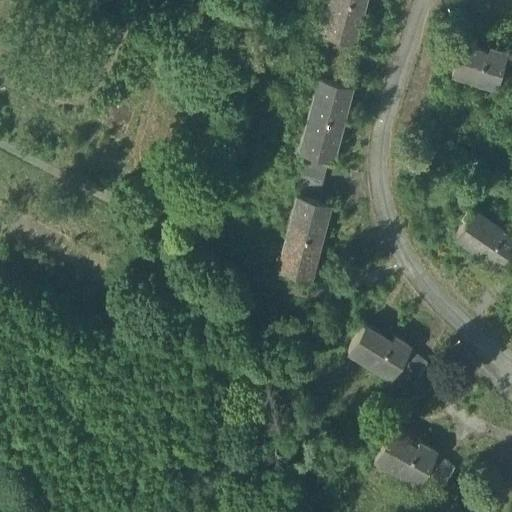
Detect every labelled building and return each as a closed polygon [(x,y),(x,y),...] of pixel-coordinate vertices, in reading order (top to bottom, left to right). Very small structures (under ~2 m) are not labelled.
[(363,0),(326,0),(318,31),(353,41),(363,0)] [(460,38),(450,73),(499,86),(509,48),(490,43),(489,47),(460,38)] [(352,84),(317,75),(297,150),(332,159),(352,84)] [(329,202),(293,193),(274,267),(309,276),(329,202)] [(511,238),(511,230),(472,205),(452,235),(495,264),(511,238)] [(364,320),(345,350),(388,377),(409,343),(392,333),(390,336),(364,320)] [(389,428),(372,460),(417,483),(435,448),(418,439),(416,443),(389,428)]
